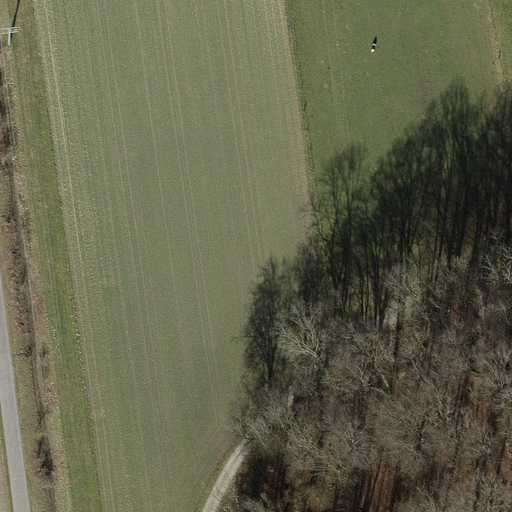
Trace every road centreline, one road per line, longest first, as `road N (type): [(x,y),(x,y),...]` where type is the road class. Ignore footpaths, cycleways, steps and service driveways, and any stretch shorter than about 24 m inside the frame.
road 1 (track): [(511,279),(445,291),(367,327),(277,397),(216,482),(207,511)]
road 2 (track): [(26,511),(0,310)]
